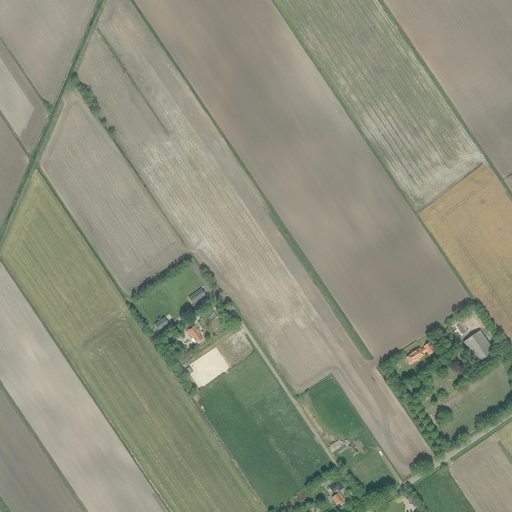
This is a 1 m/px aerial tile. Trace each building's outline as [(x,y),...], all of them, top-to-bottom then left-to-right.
[(194,304),(206,296),(201,289),(189,298),(194,304)] [(159,331),(169,323),(165,317),(155,325),(159,331)] [(197,343),(203,339),(200,334),(201,333),(195,326),(187,332),(192,339),(193,338),(197,343)] [(495,351),(480,330),(464,342),(478,363),(495,351)] [(422,350),(421,348),(407,357),(411,364),(425,354),(424,353),(428,351),(430,355),(436,351),(431,343),(425,347),(426,348),(422,350)] [(339,449),(338,447),(340,446),(338,443),(336,444),(335,442),(330,445),(331,446),(328,448),(331,453),(339,449)] [(348,449),(353,456),(358,453),(355,448),(356,447),(354,444),(348,449)] [(339,455),(347,450),(344,445),(336,451),(339,455)] [(339,491),(344,488),(340,482),(335,485),(329,489),(332,493),(337,489),(339,491)] [(341,506),(345,503),(343,501),(345,500),(340,493),(332,498),(336,505),(339,503),(341,506)]
